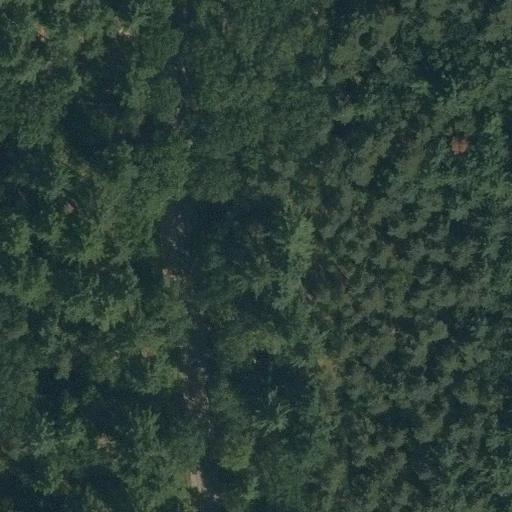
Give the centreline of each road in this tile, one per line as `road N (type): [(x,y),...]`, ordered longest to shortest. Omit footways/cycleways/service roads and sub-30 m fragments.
road 1 (tertiary): [(204,511),(171,0)]
road 2 (track): [(172,94),(331,65),(487,8)]
